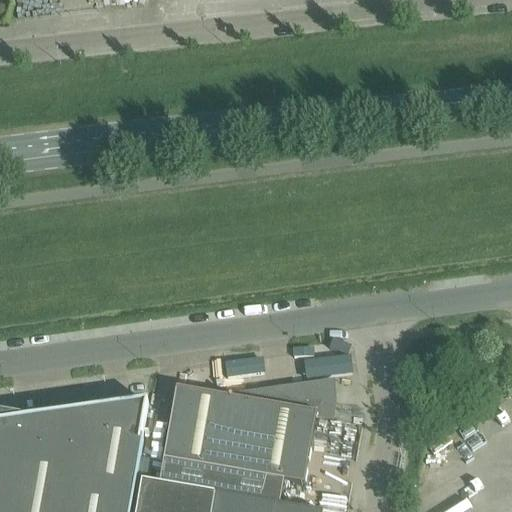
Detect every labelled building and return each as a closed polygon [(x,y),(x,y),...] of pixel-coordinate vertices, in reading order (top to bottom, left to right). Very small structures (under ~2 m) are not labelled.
[(408,367),(408,371),(409,375),(416,374),(415,366),(408,367)] [(160,489),(280,510),(285,486),(305,490),(316,422),(330,425),(331,420),(332,412),(333,404),(333,396),(331,388),(276,396),(276,401),(276,405),(275,410),(177,393),(160,489)] [(0,511),(131,511),(144,444),(142,444),(149,408),(33,424),(0,418),(0,511)] [(147,445),(139,481),(151,483),(158,448),(147,445)] [(292,511),(280,510),(160,489),(143,485),(138,511),(292,511)]
